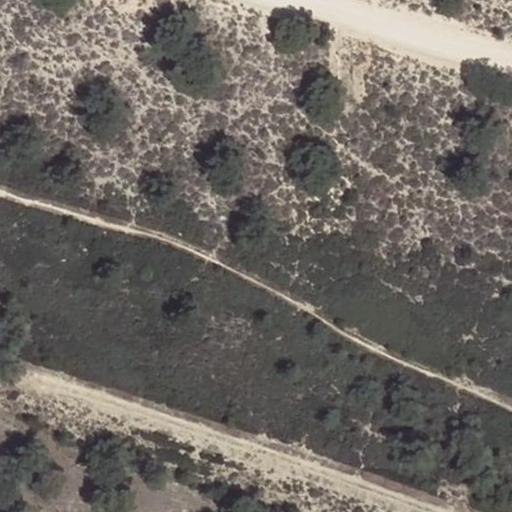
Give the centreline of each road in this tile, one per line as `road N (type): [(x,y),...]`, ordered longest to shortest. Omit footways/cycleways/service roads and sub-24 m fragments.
road 1 (track): [(0,359),(451,511)]
road 2 (track): [(511,56),(307,0)]
